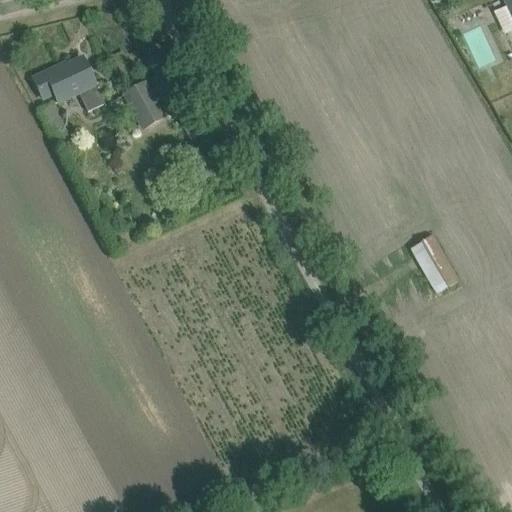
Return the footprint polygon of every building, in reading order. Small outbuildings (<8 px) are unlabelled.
[(511,0),(503,0),(507,8),(511,18),(511,0)] [(122,77),(132,72),(122,52),(112,58),(122,77)] [(94,87),(82,61),(60,71),(58,69),(32,81),(43,104),(54,99),(58,107),(79,96),(88,114),(104,106),(95,87),(94,87)] [(142,131),(162,120),(143,86),(123,97),(142,131)] [(58,151),(71,145),(51,106),(38,113),(58,151)] [(116,243),(134,234),(130,227),(112,236),(116,243)] [(119,250),(137,241),(134,234),(116,243),(119,250)] [(437,296),(457,283),(432,239),(410,251),(437,296)]
